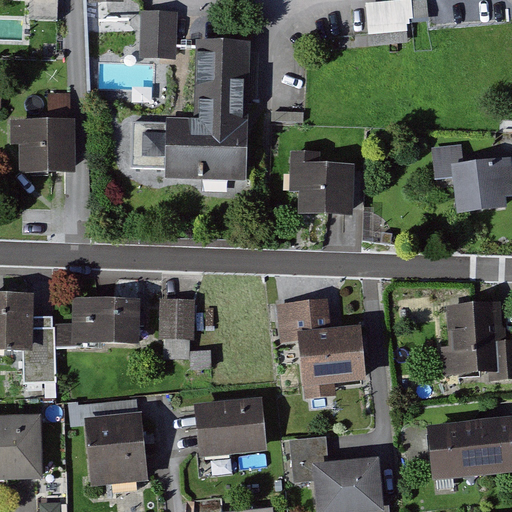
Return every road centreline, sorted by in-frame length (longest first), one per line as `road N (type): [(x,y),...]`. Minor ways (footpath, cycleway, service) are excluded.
road 1 (residential): [(511,266),(0,253)]
road 2 (unknown): [(73,255),(63,0)]
